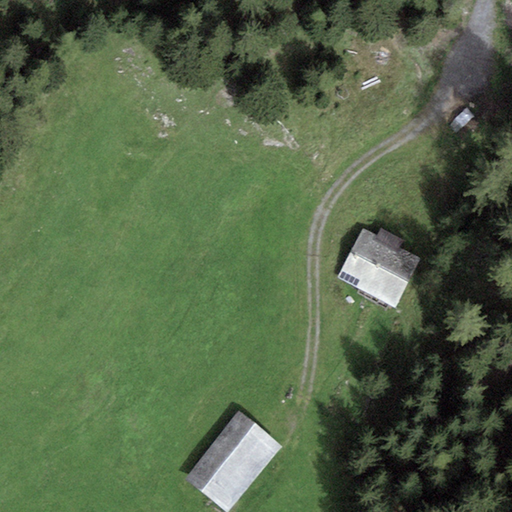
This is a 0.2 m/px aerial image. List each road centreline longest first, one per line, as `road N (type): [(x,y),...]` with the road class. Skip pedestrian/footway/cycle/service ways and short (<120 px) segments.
road 1 (track): [(485,0),(453,105),(366,159),(330,199),(312,247),(312,336),(300,405)]
road 2 (track): [(0,92),(36,41),(83,23),(113,0)]
